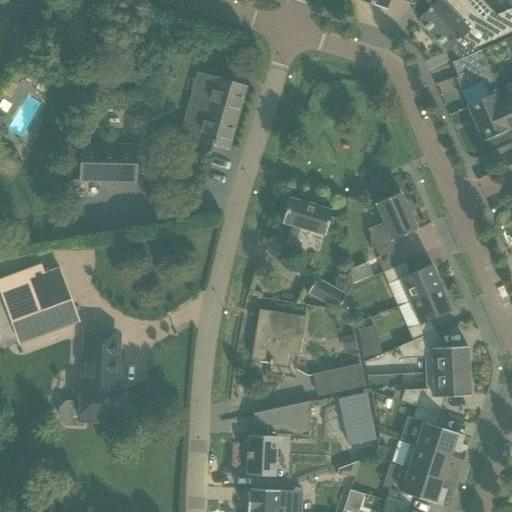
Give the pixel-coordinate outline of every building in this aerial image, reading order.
[(355,0),(385,11),(386,9),(385,9),(388,0),(355,0)] [(416,21),(432,37),(465,5),(460,0),(436,0),(437,1),(416,21)] [(511,9),(496,15),(480,0),(469,0),(465,5),(432,37),(447,53),(463,36),(475,48),(511,32),(511,9)] [(459,60),(451,64),(457,76),(457,78),(455,79),(460,92),(482,82),(489,97),(492,96),(498,93),(494,84),(495,84),(491,75),(487,66),(481,51),(480,51),(459,60)] [(245,88),(214,79),(210,78),(201,109),(187,105),(179,135),(227,149),(245,88)] [(498,93),(492,96),(507,130),(511,127),(511,98),(502,102),(498,93)] [(489,97),(467,107),(483,142),(507,131),(507,130),(492,96),(489,97)] [(68,177),(68,189),(80,189),(80,181),(135,182),(135,176),(135,147),(121,147),(81,146),(80,177),(68,177)] [(369,229),(368,230),(369,233),(371,250),(372,250),(372,249),(375,249),(379,259),(377,260),(382,273),(405,263),(399,250),(398,249),(394,240),(416,230),(400,193),(374,204),(384,225),(370,231),(369,229)] [(295,245),(299,229),(323,236),(324,236),(326,229),(330,230),(333,219),(329,218),(331,211),(330,210),(330,211),(315,206),(305,203),(290,199),(290,198),(288,198),(281,224),(282,224),(283,224),(278,240),(278,241),(295,246),(295,245)] [(353,282),(372,274),(366,262),(347,270),(353,282)] [(405,263),(382,273),(388,285),(399,280),(408,302),(441,288),(431,265),(410,275),(405,263)] [(20,344),(78,323),(69,300),(71,300),(59,268),(52,270),(44,274),(41,266),(0,281),(0,289),(11,322),(12,321),(20,344)] [(337,310),(346,295),(316,278),(307,293),(337,310)] [(418,324),(407,329),(412,341),(434,332),(429,320),(451,311),(441,288),(408,302),(418,324)] [(349,317),(353,311),(351,304),(344,300),(338,311),(349,317)] [(304,317),(261,310),(252,361),(284,366),(286,352),(298,354),(304,317)] [(412,341),(397,348),(402,359),(425,358),(426,374),(469,372),(468,347),(442,348),(434,332),(412,341)] [(82,420),(121,421),(122,390),(115,389),(117,335),(85,335),(84,388),(81,388),(80,402),(65,401),(58,409),(57,419),(65,426),(82,427),(82,420)] [(353,336),(340,339),(343,353),(356,350),(353,336)] [(364,348),(366,357),(378,354),(376,345),(364,348)] [(366,360),(369,387),(387,385),(384,358),(366,360)] [(360,365),(313,375),(317,396),(365,386),(360,365)] [(404,391),(400,402),(416,407),(439,414),(444,397),(470,396),(469,372),(426,374),(426,390),(404,391)] [(347,446),(375,440),(365,393),(337,399),(347,446)] [(246,456),(245,476),(273,477),(275,435),(307,436),(308,402),(252,414),(251,436),(247,436),(247,440),(242,440),(241,456),(246,456)] [(406,417),(399,441),(409,444),(414,446),(450,457),(452,450),(458,451),(463,437),(457,435),(457,434),(435,427),(439,414),(416,407),(412,419),(406,417)] [(402,467),(401,468),(407,469),(442,481),(450,457),(414,446),(409,444),(408,445),(402,467)] [(388,449),(377,446),(374,457),(384,461),(388,449)] [(337,476),(354,477),(359,461),(337,469),(337,476)] [(389,489),(385,501),(408,509),(412,497),(435,504),(435,503),(440,505),(445,490),(440,488),(442,481),(407,469),(399,492),(389,489)] [(300,511),(301,504),(290,503),(291,491),(248,489),(248,491),(246,511),(300,511)] [(360,494),(349,491),(347,497),(358,500),(360,494)] [(381,511),(406,511),(408,509),(385,501),(381,511)]
